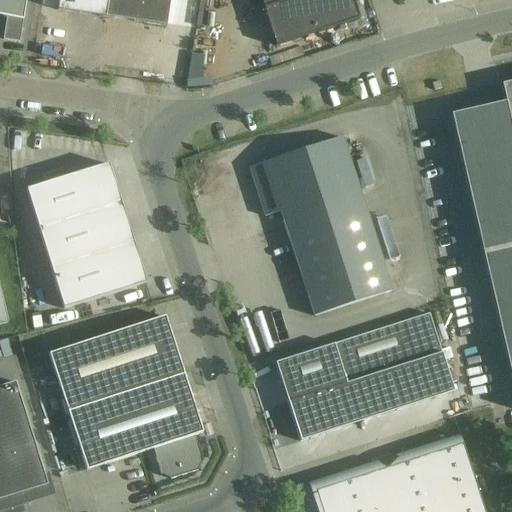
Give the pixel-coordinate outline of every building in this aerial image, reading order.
[(0,0),(0,17),(6,19),(3,41),(19,44),(25,0),(0,0)] [(58,0),(57,12),(165,28),(169,0),(58,0)] [(352,0),(259,0),(275,48),(359,21),(352,0)] [(511,135),(511,138),(458,151),(511,385),(511,83),(501,86),(511,135)] [(391,293),(341,139),(268,163),(249,169),(264,218),(280,213),(314,318),(391,293)] [(108,166),(25,192),(38,231),(120,206),(108,166)] [(132,245),(120,206),(38,231),(50,271),(132,245)] [(145,285),(132,245),(50,271),(63,311),(145,285)] [(275,365),(287,404),(300,443),(453,394),(428,316),(275,365)] [(48,356),(86,472),(152,451),(160,476),(170,481),(196,472),(202,462),(194,437),(201,435),(164,319),(48,356)] [(0,511),(24,511),(20,499),(16,500),(15,497),(47,487),(14,384),(0,388),(0,511)] [(312,484),(320,511),(482,511),(459,437),(312,484)]
